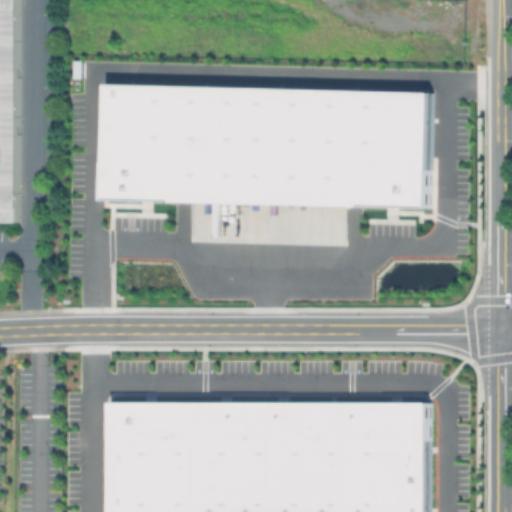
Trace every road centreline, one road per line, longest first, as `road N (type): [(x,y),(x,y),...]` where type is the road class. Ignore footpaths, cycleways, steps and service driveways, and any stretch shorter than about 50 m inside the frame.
road 1 (tertiary): [(93,329),(500,329)]
road 2 (tertiary): [(500,242),(500,60)]
road 3 (tertiary): [(500,511),(500,329)]
